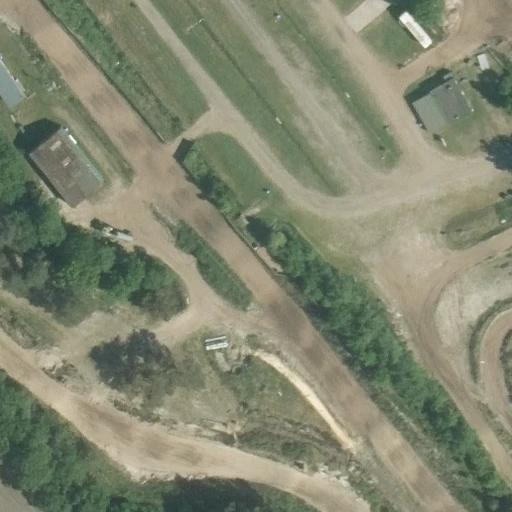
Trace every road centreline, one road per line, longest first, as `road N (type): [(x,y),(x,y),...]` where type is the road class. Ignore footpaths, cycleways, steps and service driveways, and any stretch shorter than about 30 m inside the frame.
road 1 (track): [(139,0),(301,200),(335,210),(383,201)]
road 2 (track): [(231,0),(383,201)]
road 3 (track): [(430,183),(389,96),(316,0)]
